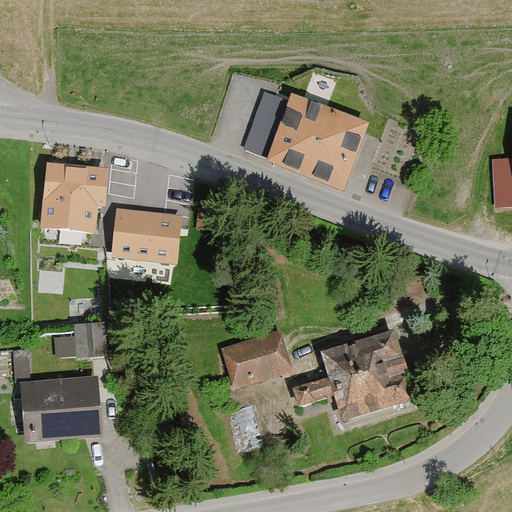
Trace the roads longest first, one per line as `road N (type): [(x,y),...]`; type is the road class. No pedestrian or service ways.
road 1 (residential): [(0,119),(106,130),(511,265)]
road 2 (residential): [(511,395),(478,443),(437,472),(270,511)]
